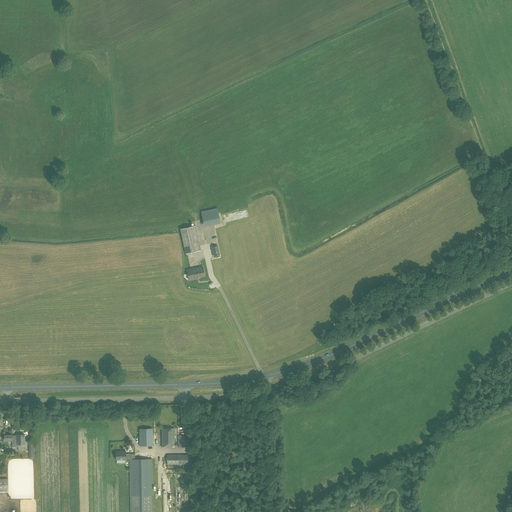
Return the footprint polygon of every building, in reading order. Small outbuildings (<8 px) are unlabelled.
[(201,211),(204,226),(220,223),(217,208),(201,211)] [(239,253),(269,247),(264,222),(239,227),(239,228),(238,228),(239,231),(233,232),(232,233),(237,257),(240,256),(239,253)] [(180,228),(186,253),(200,250),(195,225),(180,228)] [(223,226),(216,228),(219,242),(226,240),(223,226)] [(187,269),(189,280),(199,278),(199,277),(205,275),(202,266),(187,269)] [(139,429),(140,446),(153,445),(152,428),(139,429)] [(161,428),(162,445),(174,445),(174,428),(161,428)] [(12,434),(4,434),(4,440),(12,440),(12,446),(15,446),(19,446),(18,444),(25,444),(24,434),(16,434),(16,435),(14,435),(12,435),(12,434)] [(178,435),(178,447),(186,447),(186,435),(178,435)] [(116,451),(116,459),(125,459),(129,459),(129,454),(125,454),(125,451),(116,451)] [(129,459),(130,496),(130,511),(153,511),(153,495),(152,459),(135,459),(134,454),(129,454),(129,459)] [(167,454),(167,469),(187,469),(187,464),(188,464),(188,454),(167,454)]
